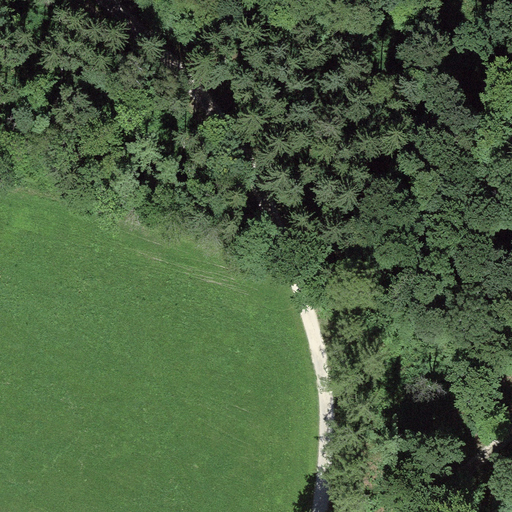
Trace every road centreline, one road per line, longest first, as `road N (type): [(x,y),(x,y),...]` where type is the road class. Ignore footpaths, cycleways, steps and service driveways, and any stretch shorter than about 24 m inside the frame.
road 1 (track): [(113,0),(151,33),(256,159),(307,345),(302,511)]
road 2 (track): [(511,413),(400,511)]
